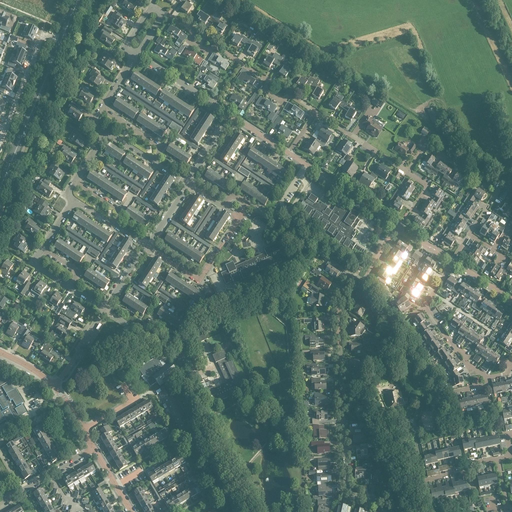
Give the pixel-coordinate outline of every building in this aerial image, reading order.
[(122,0),(122,1),(124,3),(122,7),(132,13),(136,6),(131,3),(133,0),(122,0)] [(180,0),(180,2),(185,5),(181,10),(187,14),(192,7),(189,5),(191,2),(187,0),(180,0)] [(125,23),(119,19),(121,17),(114,12),(111,18),(113,20),(111,23),(121,30),(125,23)] [(208,20),(213,23),(218,15),(215,13),(213,16),(208,14),(207,16),(200,12),(197,17),(200,19),(198,21),(205,25),(208,20)] [(0,14),(0,25),(1,26),(0,29),(9,33),(11,29),(6,27),(9,18),(0,14)] [(218,15),(213,23),(218,27),(214,32),(221,36),(227,26),(219,21),(222,17),(218,15)] [(26,28),(24,32),(26,33),(24,37),(33,40),(37,29),(29,26),(27,29),(26,28)] [(174,34),(179,38),(175,45),(179,48),(183,41),(184,41),(187,37),(170,26),(166,32),(171,35),(172,34),(173,35),(174,34)] [(115,40),(109,36),(112,31),(105,27),(100,34),(103,36),(100,40),(110,46),(115,40)] [(232,36),(234,38),(231,43),(237,47),(241,42),(246,45),(249,40),(241,35),(239,37),(234,34),(232,36)] [(158,37),(156,42),(163,47),(166,42),(158,37)] [(246,45),(250,48),(247,53),(253,57),(258,50),(255,48),(256,45),(249,40),(246,45)] [(18,47),(14,56),(25,60),(26,57),(25,57),(26,53),(20,51),(23,45),(16,43),(15,46),(18,47)] [(158,45),(154,51),(158,54),(159,53),(161,54),(171,60),(174,56),(158,45)] [(190,58),(200,64),(203,60),(187,49),(183,55),(187,58),(188,57),(189,58),(190,58)] [(115,64),(110,61),(111,58),(104,53),(100,60),(102,62),(101,64),(111,71),(115,64)] [(220,65),(221,66),(220,67),(225,70),(229,64),(213,53),(208,61),(215,65),(216,62),(220,65)] [(263,64),(270,68),(273,63),(278,66),(283,59),(280,57),(275,53),(271,58),(268,56),(263,64)] [(9,61),(7,65),(7,66),(14,68),(15,65),(21,67),(22,63),(23,63),(25,60),(14,56),(12,63),(9,61)] [(288,66),(286,64),(282,69),(279,74),(286,79),(290,71),(287,69),(288,66)] [(104,81),(98,77),(99,74),(93,70),(90,76),(92,77),(90,81),(100,87),(104,81)] [(6,73),(3,80),(14,85),(15,82),(17,78),(6,73)] [(134,86),(136,83),(141,76),(136,73),(131,80),(134,82),(132,85),(134,86)] [(200,73),(197,77),(196,79),(201,82),(202,81),(207,84),(208,85),(208,87),(212,90),(217,84),(200,73)] [(249,83),(259,90),(262,86),(246,75),(242,81),(246,84),(247,83),(249,84),(249,83)] [(146,79),(141,76),(136,83),(141,86),(146,79)] [(306,84),(311,87),(316,79),(313,77),(312,78),(310,77),(309,80),(306,78),(304,80),(301,78),(296,85),(303,90),(306,84)] [(150,82),(146,79),(141,86),(146,90),(150,82)] [(316,79),(311,87),(316,91),(312,96),(319,100),(323,93),(320,90),(322,88),(317,85),(319,82),(319,81),(319,80),(317,79),(316,79)] [(3,80),(0,87),(11,92),(12,92),(11,92),(13,88),(14,85),(3,80)] [(150,82),(146,90),(151,93),(155,86),(150,82)] [(160,89),(155,86),(151,93),(156,96),(160,89)] [(93,97),(88,94),(90,92),(82,87),(79,92),(81,94),(79,98),(89,104),(93,97)] [(159,99),(164,102),(169,95),(164,91),(159,99)] [(236,103),(240,106),(238,108),(245,112),(249,105),(233,94),(229,101),(233,104),(234,102),(236,103)] [(174,98),(169,95),(164,102),(169,105),(174,98)] [(118,110),(123,103),(125,100),(120,97),(118,100),(115,97),(111,103),(114,105),(113,107),(118,110)] [(268,116),(269,116),(268,118),(272,121),(274,122),(278,116),(276,114),(273,113),(276,108),(269,103),(270,102),(267,101),(260,97),(255,104),(259,107),(259,108),(262,110),(264,106),(267,108),(267,109),(268,110),(268,111),(268,112),(268,116)] [(346,104),(339,99),(335,97),(329,107),(335,111),(338,106),(343,109),(346,104)] [(377,106),(381,101),(375,97),(372,102),(377,106)] [(179,101),(174,98),(169,105),(174,108),(179,101)] [(80,106),(73,101),(68,109),(70,111),(68,114),(78,121),(82,114),(77,111),(80,106)] [(183,104),(179,101),(174,108),(179,111),(183,104)] [(352,103),(348,101),(346,104),(343,109),(348,112),(345,117),(351,121),(356,114),(353,112),(354,109),(350,106),(352,103)] [(128,106),(123,103),(118,110),(123,113),(128,106)] [(288,103),(285,107),(283,110),(290,114),(292,112),(295,114),(296,115),(295,117),(300,120),(304,113),(288,103)] [(183,104),(179,111),(183,115),(188,107),(183,104)] [(123,113),(128,117),(133,109),(128,106),(123,113)] [(193,111),(188,107),(183,115),(188,118),(193,111)] [(138,113),(133,109),(128,117),(133,120),(138,113)] [(428,111),(433,123),(438,121),(433,109),(428,111)] [(203,119),(210,124),(214,119),(206,114),(203,119)] [(141,125),(146,118),(141,115),(136,122),(141,125)] [(275,122),(272,126),(271,128),(276,131),(277,130),(282,133),(282,134),(284,134),(283,136),(288,139),(292,133),(278,123),(279,121),(280,122),(282,118),(279,116),(275,122)] [(365,128),(367,129),(372,122),(373,120),(367,116),(363,124),(366,126),(365,128)] [(151,121),(146,118),(141,125),(146,129),(151,121)] [(210,124),(203,119),(200,124),(207,129),(210,124)] [(373,120),(372,122),(367,129),(366,131),(376,138),(382,129),(377,126),(379,124),(373,120)] [(146,129),(151,132),(156,125),(151,121),(146,129)] [(207,129),(200,124),(197,129),(204,134),(207,129)] [(161,128),(156,125),(151,132),(156,135),(161,128)] [(166,131),(161,128),(156,135),(161,138),(166,131)] [(321,140),(320,142),(323,145),(322,147),(323,148),(327,143),(328,144),(330,141),(328,140),(332,134),(323,128),(317,137),(321,140)] [(201,139),(204,134),(197,129),(193,134),(201,139)] [(81,137),(83,135),(75,130),(71,137),(73,138),(72,141),(81,147),(86,141),(81,137)] [(198,144),(201,139),(193,134),(190,139),(198,144)] [(233,139),(240,144),(244,139),(236,134),(233,139)] [(230,144),(237,149),(240,144),(233,139),(230,144)] [(319,145),(322,147),(323,145),(320,142),(316,140),(314,142),(311,140),(305,149),(313,154),(319,145)] [(343,160),(345,162),(349,156),(346,155),(352,147),(343,141),(337,150),(346,156),(343,160)] [(400,143),(399,144),(395,150),(404,156),(407,151),(411,154),(416,146),(413,144),(409,150),(402,146),(403,145),(402,144),(402,143),(401,143),(400,143)] [(110,155),(115,148),(109,144),(105,151),(110,155)] [(227,149),(234,154),(237,149),(230,144),(227,149)] [(166,152),(171,155),(176,148),(171,145),(166,152)] [(75,157),(70,154),(71,152),(64,147),(60,152),(63,154),(60,157),(70,164),(75,157)] [(110,155),(115,158),(119,151),(115,148),(110,155)] [(181,151),(176,148),(171,155),(176,159),(181,151)] [(227,149),(223,154),(231,159),(234,154),(227,149)] [(252,160),(257,153),(252,149),(247,156),(252,160)] [(119,151),(115,158),(120,161),(124,154),(119,151)] [(181,151),(176,159),(181,162),(186,154),(181,151)] [(262,156),(257,153),(252,160),(257,163),(262,156)] [(191,158),(186,154),(181,162),(186,165),(191,158)] [(231,159),(223,154),(220,159),(227,164),(231,159)] [(123,164),(128,167),(133,160),(128,156),(123,164)] [(262,166),(267,159),(262,156),(257,163),(262,166)] [(351,158),(349,156),(345,162),(348,163),(343,171),(351,177),(357,168),(349,162),(351,158)] [(427,171),(430,173),(435,165),(432,163),(435,160),(429,156),(424,163),(427,165),(426,167),(428,169),(427,171)] [(272,162),(267,159),(262,166),(267,170),(272,162)] [(138,163),(133,160),(128,167),(133,170),(138,163)] [(61,165),(55,161),(49,169),(52,171),(50,174),(60,181),(64,174),(58,170),(61,165)] [(272,162),(267,170),(272,173),(277,165),(272,162)] [(143,166),(138,163),(133,170),(138,174),(143,166)] [(435,165),(430,173),(433,175),(434,173),(437,174),(438,172),(441,174),(446,167),(440,163),(438,167),(435,165)] [(282,169),(277,165),(272,173),(277,176),(282,169)] [(147,170),(143,166),(138,174),(143,177),(147,170)] [(376,167),(371,174),(377,178),(378,176),(385,180),(390,172),(381,166),(379,169),(376,167)] [(452,171),(446,167),(441,174),(444,176),(443,178),(445,180),(444,182),(447,184),(451,178),(449,176),(452,171)] [(282,169),(277,176),(282,179),(287,172),(282,169)] [(147,170),(143,177),(148,180),(153,173),(147,170)] [(204,177),(209,181),(214,173),(209,170),(204,177)] [(92,182),(97,175),(92,172),(87,179),(92,182)] [(219,177),(214,173),(209,181),(214,184),(219,177)] [(357,181),(359,182),(369,188),(374,180),(375,180),(377,178),(371,174),(369,177),(363,173),(357,181)] [(101,178),(97,175),(92,182),(97,186),(101,178)] [(463,179),(457,175),(454,179),(451,178),(447,184),(450,186),(451,184),(454,186),(455,183),(458,185),(463,179)] [(163,181),(170,186),(173,181),(166,176),(163,181)] [(219,187),(224,180),(219,177),(214,184),(219,187)] [(102,189),(106,182),(101,178),(97,186),(102,189)] [(39,186),(36,189),(39,191),(49,198),(53,191),(48,188),(50,185),(51,183),(46,179),(44,181),(42,180),(39,186)] [(405,179),(402,182),(405,183),(403,186),(405,187),(404,190),(410,195),(414,189),(411,187),(412,185),(410,184),(411,183),(405,179)] [(229,183),(224,180),(219,187),(224,190),(229,183)] [(170,186),(163,181),(160,186),(167,191),(170,186)] [(111,185),(106,182),(102,189),(107,192),(111,185)] [(245,193),(250,186),(245,182),(240,190),(245,193)] [(111,185),(107,192),(111,195),(116,188),(111,185)] [(167,191),(160,186),(156,191),(164,196),(167,191)] [(245,193),(250,196),(255,189),(250,186),(245,193)] [(121,191),(116,188),(111,195),(116,199),(121,191)] [(503,200),(510,190),(506,188),(500,198),(503,200)] [(255,189),(250,196),(255,199),(259,192),(255,189)] [(435,197),(433,200),(441,205),(443,202),(441,200),(443,198),(440,196),(442,193),(436,189),(432,195),(435,197)] [(406,201),(410,195),(404,190),(402,193),(397,190),(393,196),(400,200),(402,198),(406,201)] [(467,197),(474,201),(476,198),(481,201),(485,195),(478,190),(476,193),(474,192),(472,194),(470,193),(467,197)] [(121,191),(116,199),(121,202),(126,195),(121,191)] [(164,196),(156,191),(153,196),(160,201),(164,196)] [(255,199),(259,203),(264,195),(259,192),(255,199)] [(264,195),(259,203),(264,206),(269,199),(264,195)] [(342,246),(343,246),(347,249),(351,252),(356,245),(351,241),(356,234),(355,233),(356,231),(354,230),(360,221),(357,219),(360,215),(352,210),(350,214),(336,206),(332,212),(327,209),(328,208),(319,202),(318,204),(316,203),(318,199),(311,195),(308,200),(307,199),(305,202),(303,201),(298,209),(304,213),(303,213),(308,216),(308,217),(312,219),(316,222),(320,225),(319,227),(323,230),(327,233),(332,236),(335,238),(334,240),(339,243),(339,244),(342,246)] [(160,201),(153,196),(150,201),(157,206),(160,201)] [(193,201),(200,205),(203,200),(196,196),(193,201)] [(400,200),(393,196),(391,199),(394,200),(392,203),(394,205),(392,208),(399,212),(401,209),(402,209),(403,208),(403,207),(403,206),(398,203),(400,200)] [(468,206),(466,209),(474,214),(478,209),(477,208),(477,207),(472,204),(474,201),(467,197),(465,200),(467,201),(466,204),(468,206)] [(41,200),(35,209),(34,212),(38,215),(35,219),(43,224),(45,221),(45,219),(46,220),(50,213),(45,210),(49,205),(41,200)] [(437,206),(439,208),(441,205),(433,200),(431,202),(428,200),(424,206),(431,211),(433,208),(435,209),(437,206)] [(190,206),(197,210),(200,205),(193,201),(190,206)] [(494,211),(496,213),(497,212),(498,210),(503,213),(504,213),(506,209),(507,208),(502,204),(501,206),(498,204),(495,210),(494,211)] [(186,210),(194,215),(197,210),(190,206),(186,210)] [(424,214),(422,217),(430,222),(432,219),(430,218),(431,215),(429,214),(431,211),(424,206),(421,212),(424,214)] [(125,215),(130,218),(135,211),(130,207),(125,215)] [(471,219),(474,214),(466,209),(464,212),(460,209),(456,214),(463,219),(464,216),(469,219),(470,219),(471,219)] [(509,216),(510,217),(511,218),(511,217),(511,211),(511,213),(506,209),(504,213),(503,213),(502,215),(508,218),(509,216)] [(183,215),(190,220),(194,215),(186,210),(183,215)] [(130,218),(135,221),(140,214),(135,211),(130,218)] [(76,226),(77,224),(82,216),(77,213),(72,221),(75,222),(73,224),(76,226)] [(218,218),(226,222),(229,217),(222,213),(218,218)] [(135,221),(140,224),(145,217),(140,214),(135,221)] [(457,223),(455,226),(462,230),(463,231),(466,226),(466,225),(465,225),(466,224),(461,221),(463,219),(456,214),(452,220),(457,223)] [(190,220),(183,215),(180,220),(187,225),(190,220)] [(77,224),(82,227),(87,220),(82,216),(77,224)] [(150,220),(145,217),(140,224),(145,228),(150,220)] [(428,225),(430,222),(422,217),(420,220),(417,217),(413,224),(420,228),(422,225),(424,226),(426,224),(428,225)] [(215,222),(223,227),(226,222),(218,218),(215,222)] [(25,230),(35,237),(40,230),(34,227),(36,224),(29,219),(25,225),(28,226),(25,230)] [(82,227),(87,230),(92,223),(87,220),(82,227)] [(212,227),(219,232),(223,227),(215,222),(212,227)] [(87,230),(92,234),(97,226),(92,223),(87,230)] [(458,236),(462,230),(455,226),(453,224),(449,230),(447,228),(445,232),(451,236),(453,233),(458,236)] [(485,237),(487,234),(486,234),(490,229),(489,229),(487,228),(488,225),(486,224),(479,234),(485,237)] [(275,230),(272,225),(266,228),(268,233),(275,230)] [(495,230),(496,228),(497,227),(492,225),(489,229),(490,229),(486,234),(487,234),(490,237),(494,232),(495,230)] [(97,226),(92,234),(97,237),(102,229),(97,226)] [(209,232),(216,237),(219,232),(212,227),(209,232)] [(363,242),(369,229),(365,227),(358,240),(363,242)] [(97,237),(102,240),(107,233),(102,229),(97,237)] [(495,230),(494,232),(490,237),(488,240),(494,243),(499,235),(496,233),(497,232),(495,230)] [(216,237),(209,232),(205,237),(213,242),(216,237)] [(451,236),(445,232),(439,240),(440,241),(439,243),(444,246),(445,244),(450,248),(454,241),(450,238),(451,236)] [(107,233),(102,240),(107,243),(112,236),(107,233)] [(164,241),(170,244),(174,237),(169,233),(164,241)] [(18,234),(13,241),(16,243),(14,247),(24,254),(29,247),(24,243),(26,239),(18,234)] [(198,244),(199,242),(201,240),(196,236),(194,239),(193,241),(198,244)] [(179,240),(174,237),(170,244),(174,247),(179,240)] [(122,244),(129,249),(132,244),(125,239),(122,244)] [(511,242),(510,241),(506,239),(502,244),(503,245),(501,247),(507,251),(508,248),(507,247),(509,245),(509,244),(511,242)] [(59,251),(64,244),(59,240),(54,248),(59,251)] [(174,247),(179,251),(184,243),(179,240),(174,247)] [(229,249),(232,243),(227,240),(224,246),(229,249)] [(407,250),(410,252),(412,248),(406,244),(405,246),(399,242),(396,248),(401,251),(405,253),(407,250)] [(184,243),(179,251),(184,254),(189,246),(184,243)] [(237,266),(243,279),(243,280),(250,277),(250,276),(278,263),(279,264),(286,261),(278,243),(264,249),(265,253),(237,266)] [(69,247),(64,244),(59,251),(64,254),(69,247)] [(83,246),(79,253),(74,261),(79,264),(84,257),(81,255),(86,248),(89,250),(90,248),(85,244),(83,246)] [(118,249),(126,254),(129,249),(122,244),(118,249)] [(184,254),(189,257),(194,250),(189,246),(184,254)] [(477,246),(476,248),(474,248),(473,248),(472,249),(474,250),(474,251),(481,255),(482,255),(483,256),(488,249),(486,248),(484,251),(477,246)] [(69,247),(64,254),(69,258),(74,250),(69,247)] [(471,251),(470,253),(477,258),(479,259),(481,255),(474,251),(474,250),(472,249),(470,248),(469,250),(471,251)] [(115,254),(123,259),(126,254),(118,249),(115,254)] [(79,253),(74,250),(69,258),(74,261),(79,253)] [(189,257),(194,260),(199,253),(194,250),(189,257)] [(408,255),(405,253),(401,251),(400,253),(395,250),(393,253),(391,252),(389,254),(399,261),(401,258),(404,260),(408,255)] [(204,256),(199,253),(194,260),(199,264),(204,256)] [(479,260),(479,259),(477,258),(470,253),(467,257),(474,262),(474,263),(476,264),(479,260)] [(123,259),(115,254),(112,259),(119,263),(123,259)] [(389,258),(388,260),(393,264),(391,266),(397,270),(399,268),(396,266),(398,263),(399,261),(389,254),(388,257),(389,258)] [(426,261),(424,264),(429,267),(434,271),(437,266),(437,265),(436,265),(425,257),(423,259),(426,261)] [(152,263),(159,268),(162,263),(155,258),(152,263)] [(119,263),(112,259),(109,264),(116,268),(119,263)] [(7,261),(0,271),(6,276),(5,277),(9,280),(11,278),(12,278),(15,273),(12,271),(12,272),(10,270),(12,266),(13,265),(7,261)] [(322,270),(325,271),(335,278),(339,272),(334,268),(336,265),(328,261),(322,270)] [(241,280),(243,279),(237,266),(235,267),(232,262),(225,265),(228,271),(221,274),(226,284),(233,281),(234,284),(241,281),(241,280)] [(159,268),(152,263),(148,268),(156,273),(159,268)] [(424,268),(421,273),(431,279),(434,274),(427,270),(429,267),(424,264),(423,263),(421,266),(424,268)] [(487,272),(493,276),(498,268),(494,265),(495,264),(494,263),(490,264),(490,265),(491,266),(492,268),(491,269),(489,268),(487,272)] [(381,267),(379,269),(389,276),(391,273),(393,271),(396,273),(397,270),(391,266),(390,269),(384,265),(383,268),(381,267)] [(148,268),(145,273),(152,278),(156,273),(148,268)] [(504,275),(505,274),(504,269),(503,270),(503,271),(498,268),(493,276),(499,280),(501,276),(500,276),(501,274),(503,274),(504,275)] [(379,273),(378,275),(383,279),(381,281),(386,284),(387,285),(389,283),(386,281),(388,279),(389,276),(379,269),(378,272),(379,273)] [(89,280),(94,273),(89,270),(84,277),(89,280)] [(31,285),(26,281),(30,276),(24,272),(16,283),(22,287),(18,293),(24,296),(31,285)] [(99,276),(94,273),(89,280),(94,284),(99,276)] [(142,278),(149,283),(152,278),(145,273),(142,278)] [(415,276),(413,278),(419,282),(421,280),(426,283),(428,281),(429,282),(431,279),(421,273),(419,275),(418,278),(415,276)] [(171,285),(176,278),(170,274),(166,282),(171,285)] [(104,279),(99,276),(94,284),(99,287),(104,279)] [(454,293),(459,284),(454,281),(455,279),(451,277),(445,286),(454,293)] [(149,283),(142,278),(139,283),(146,288),(149,283)] [(180,281),(176,278),(171,285),(176,288),(180,281)] [(318,284),(327,290),(331,284),(322,278),(318,284)] [(376,278),(373,283),(383,290),(383,289),(386,284),(381,281),(376,278)] [(424,290),(424,289),(422,289),(423,288),(417,285),(419,282),(413,278),(410,283),(413,285),(411,288),(421,295),(424,290)] [(104,279),(99,287),(104,290),(109,283),(104,279)] [(180,281),(176,288),(180,292),(185,284),(180,281)] [(308,290),(309,288),(316,293),(317,294),(319,290),(311,284),(311,285),(306,281),(303,287),(308,290)] [(37,283),(31,291),(33,293),(39,297),(39,298),(44,301),(45,298),(46,299),(49,293),(47,292),(47,291),(44,290),(47,286),(41,282),(39,284),(37,283)] [(190,287),(185,284),(180,292),(185,295),(190,287)] [(461,286),(459,284),(454,293),(456,294),(455,297),(456,298),(460,293),(462,295),(468,286),(467,284),(465,286),(463,284),(461,286)] [(471,287),(468,286),(462,295),(465,297),(462,301),(464,303),(472,290),(470,289),(471,287)] [(190,287),(185,295),(190,298),(195,291),(190,287)] [(400,292),(403,294),(409,297),(411,295),(416,298),(418,296),(419,297),(421,295),(411,288),(408,293),(405,291),(406,289),(403,287),(400,292)] [(381,292),(390,298),(392,295),(383,289),(383,290),(381,292)] [(469,299),(471,301),(478,291),(476,290),(475,292),(472,290),(464,303),(465,304),(469,299)] [(200,294),(195,291),(190,298),(195,301),(200,294)] [(476,310),(483,299),(481,297),(481,296),(479,295),(480,293),(478,291),(471,301),(474,303),(471,307),(476,310)] [(58,316),(60,313),(62,309),(64,306),(61,304),(63,301),(61,300),(63,297),(56,293),(54,296),(52,295),(48,301),(50,302),(49,304),(52,306),(53,305),(58,308),(55,314),(58,316)] [(200,294),(195,301),(200,305),(205,297),(200,294)] [(405,298),(400,302),(406,312),(409,310),(411,309),(411,307),(410,306),(407,301),(409,297),(403,294),(401,296),(405,298)] [(122,302),(127,306),(132,298),(127,295),(122,302)] [(315,298),(311,297),(311,298),(310,298),(307,298),(307,304),(310,304),(310,305),(321,306),(323,296),(316,295),(315,298)] [(127,306),(132,309),(137,302),(132,298),(127,306)] [(482,310),(485,312),(491,303),(489,301),(488,303),(485,301),(486,300),(483,299),(476,310),(480,313),(482,310)] [(404,313),(406,312),(400,302),(397,303),(395,300),(390,304),(394,310),(397,308),(400,313),(403,311),(404,313)] [(132,309),(137,312),(142,305),(137,302),(132,309)] [(67,312),(62,309),(60,313),(62,314),(62,313),(72,320),(76,313),(80,316),(85,309),(75,303),(71,309),(69,308),(67,312)] [(355,308),(356,309),(353,313),(361,318),(367,309),(358,303),(355,308)] [(493,304),(491,303),(485,312),(487,314),(485,318),(486,319),(495,307),(492,305),(493,304)] [(142,305),(137,312),(142,315),(147,308),(142,305)] [(497,309),(495,307),(486,319),(488,321),(492,316),(494,318),(500,309),(498,307),(497,309)] [(162,319),(167,312),(162,308),(157,316),(162,319)] [(496,320),(494,324),(494,325),(496,326),(496,325),(504,313),(501,312),(502,310),(500,309),(494,318),(496,320)] [(162,319),(167,322),(172,315),(167,312),(162,319)] [(4,319),(2,318),(2,317),(0,315),(0,314),(0,313),(0,320),(1,320),(3,321),(2,323),(5,325),(9,319),(6,317),(4,319)] [(422,314),(421,315),(412,321),(414,323),(415,322),(418,325),(417,326),(421,331),(425,328),(422,323),(425,321),(423,318),(424,317),(422,314)] [(59,323),(56,327),(55,327),(50,334),(54,336),(55,334),(65,340),(69,334),(66,332),(73,321),(62,315),(57,322),(59,323)] [(177,318),(172,315),(167,322),(172,325),(177,318)] [(460,329),(463,325),(463,324),(457,320),(458,319),(456,317),(450,326),(456,330),(457,328),(460,329)] [(172,325),(177,329),(182,321),(177,318),(172,325)] [(323,331),(322,323),(319,323),(319,319),(304,320),(304,324),(311,323),(311,327),(314,327),(314,331),(323,331)] [(182,321),(177,329),(182,332),(187,325),(182,321)] [(16,326),(17,325),(14,322),(6,334),(13,338),(17,331),(19,332),(18,333),(22,335),(25,330),(22,328),(21,330),(19,328),(16,326)] [(359,336),(361,336),(364,331),(362,329),(363,327),(356,322),(350,330),(350,336),(359,336)] [(465,326),(463,325),(460,329),(457,334),(459,336),(456,342),(458,343),(467,329),(464,328),(465,326)] [(369,327),(367,330),(374,335),(376,332),(369,327)] [(423,337),(425,340),(435,332),(434,330),(431,333),(428,330),(427,330),(425,328),(421,331),(422,334),(420,336),(421,338),(423,337)] [(470,331),(467,329),(458,343),(460,345),(465,339),(467,341),(473,331),(471,330),(470,331)] [(26,330),(21,338),(24,340),(29,332),(26,330)] [(473,331),(467,341),(470,342),(466,348),(468,350),(477,336),(475,334),(475,333),(473,331)] [(425,344),(427,346),(435,340),(433,337),(437,335),(435,332),(425,340),(427,343),(425,344)] [(502,334),(501,336),(510,342),(511,340),(511,336),(505,332),(504,335),(502,334)] [(195,334),(195,343),(204,343),(204,334),(195,334)] [(38,340),(36,342),(34,341),(34,340),(31,338),(32,337),(29,335),(22,346),(28,350),(32,343),(35,345),(34,346),(37,348),(41,342),(38,340)] [(310,343),(310,347),(323,346),(323,339),(315,339),(314,336),(305,336),(305,343),(310,343)] [(480,338),(477,336),(468,350),(471,352),(475,346),(477,347),(480,343),(484,338),(481,337),(480,338)] [(510,342),(501,336),(499,338),(501,339),(499,342),(506,346),(505,349),(510,352),(511,349),(511,347),(509,345),(510,342)] [(429,347),(431,350),(442,342),(441,340),(437,343),(435,340),(427,346),(428,348),(429,347)] [(44,351),(39,358),(49,364),(53,357),(49,354),(54,348),(48,344),(45,342),(42,347),(46,349),(44,351)] [(433,356),(436,354),(435,354),(442,349),(440,347),(444,344),(442,342),(431,350),(433,353),(432,354),(433,356)] [(482,344),(480,343),(477,347),(474,352),(476,354),(472,360),(475,361),(484,348),(481,346),(482,344)] [(361,346),(361,344),(352,344),(349,344),(349,348),(351,348),(351,352),(354,352),(354,354),(357,354),(356,351),(360,351),(360,352),(363,352),(363,346),(361,346)] [(439,355),(440,358),(451,351),(450,348),(446,351),(444,348),(442,349),(435,354),(436,354),(437,356),(439,355)] [(487,350),(484,348),(475,361),(477,363),(481,357),(484,359),(490,349),(488,348),(487,350)] [(485,368),(494,354),(492,352),(493,351),(490,349),(484,359),(487,360),(482,366),(485,368)] [(313,357),(313,361),(324,361),(324,353),(318,354),(318,350),(310,351),(311,357),(313,357)] [(219,367),(227,384),(225,384),(225,383),(220,386),(220,387),(216,389),(215,387),(208,390),(205,383),(198,386),(207,407),(214,404),(213,402),(216,401),(218,400),(219,402),(243,391),(240,384),(242,383),(232,361),(228,363),(226,359),(227,358),(224,351),(212,356),(216,363),(218,362),(219,363),(218,364),(219,366),(220,365),(220,367),(219,367)] [(441,362),(442,364),(451,358),(449,355),(453,353),(451,351),(440,358),(442,361),(441,362)] [(497,356),(494,354),(485,368),(488,370),(492,363),(494,365),(500,356),(498,355),(497,356)] [(177,372),(170,363),(163,369),(156,358),(139,369),(150,386),(157,382),(160,386),(177,372)] [(445,365),(447,368),(458,361),(456,358),(453,361),(451,358),(442,364),(444,366),(445,365)] [(349,371),(356,371),(358,372),(363,368),(362,365),(359,365),(359,360),(349,361),(349,371)] [(450,374),(452,376),(456,373),(455,370),(458,368),(456,365),(459,363),(458,361),(447,368),(449,371),(448,372),(449,374),(450,374)] [(311,372),(311,376),(325,375),(325,368),(317,368),(316,365),(306,365),(307,372),(311,372)] [(459,376),(456,373),(452,376),(453,379),(454,383),(452,384),(453,386),(458,385),(461,385),(463,384),(462,377),(459,378),(459,376)] [(402,385),(397,375),(392,377),(397,387),(402,385)] [(197,385),(203,382),(200,376),(194,379),(197,385)] [(0,423),(5,420),(8,424),(14,419),(13,416),(16,414),(18,418),(26,412),(21,404),(23,403),(15,389),(13,391),(9,384),(5,386),(4,384),(6,383),(3,377),(0,378),(0,423)] [(510,391),(508,382),(506,383),(504,377),(502,378),(505,392),(510,391)] [(314,387),(315,390),(326,390),(325,382),(320,383),(319,379),(311,379),(312,387),(314,387)] [(499,394),(497,384),(495,385),(493,379),(491,380),(494,395),(499,394)] [(161,398),(170,393),(166,386),(160,389),(162,393),(159,394),(161,398)] [(479,391),(482,406),(488,404),(486,395),(483,395),(481,390),(479,391)] [(401,405),(398,391),(386,394),(389,408),(401,405)] [(170,393),(161,398),(166,405),(174,400),(170,393)] [(314,394),(315,405),(326,404),(326,397),(321,397),(321,393),(314,394)] [(477,407),(475,397),(472,398),(471,393),(468,393),(471,408),(477,407)] [(466,409),(464,399),(462,400),(460,395),(455,396),(456,402),(459,402),(461,410),(466,409)] [(174,400),(166,405),(170,412),(179,407),(174,400)] [(142,404),(147,412),(152,408),(148,401),(142,404)] [(147,412),(142,404),(137,407),(142,415),(147,412)] [(142,415),(137,407),(132,410),(136,418),(142,415)] [(179,407),(170,412),(174,419),(183,414),(179,407)] [(136,418),(132,410),(126,413),(131,421),(136,418)] [(319,424),(318,420),(327,420),(327,412),(316,413),(317,419),(312,419),(313,424),(319,424)] [(121,417),(126,424),(131,421),(126,413),(121,417)] [(183,414),(174,419),(178,426),(187,421),(183,414)] [(126,424),(121,417),(115,420),(120,428),(126,424)] [(187,421),(178,426),(182,433),(191,428),(187,421)] [(41,426),(33,431),(36,436),(44,432),(41,426)] [(103,444),(111,439),(108,433),(112,431),(108,426),(100,430),(104,436),(100,438),(103,444)] [(324,426),(322,426),(313,426),(313,439),(328,438),(328,430),(324,431),(324,426)] [(159,432),(164,440),(169,437),(165,429),(159,432)] [(360,430),(360,433),(352,434),(353,442),(363,441),(362,433),(366,433),(366,429),(360,430)] [(36,436),(35,437),(36,439),(38,438),(40,442),(47,437),(49,436),(45,431),(44,432),(36,436)] [(164,440),(159,432),(154,435),(158,443),(164,440)] [(23,438),(21,434),(13,439),(15,443),(23,438)] [(158,443),(154,435),(148,439),(153,446),(158,443)] [(47,437),(40,442),(43,447),(51,442),(47,437)] [(103,444),(107,449),(114,444),(111,439),(103,444)] [(153,446),(148,439),(143,442),(148,449),(153,446)] [(13,442),(4,448),(6,451),(7,450),(9,452),(17,448),(13,442)] [(51,442),(43,447),(46,452),(54,448),(55,447),(52,442),(51,442)] [(138,445),(142,453),(148,449),(143,442),(138,445)] [(323,442),(311,442),(311,446),(317,446),(318,454),(323,454),(323,453),(329,453),(328,445),(324,445),(323,442)] [(131,446),(132,448),(137,456),(142,453),(138,445),(136,443),(131,446)] [(107,449),(110,454),(118,450),(122,447),(121,445),(116,447),(114,444),(107,449)] [(357,455),(361,455),(361,457),(364,457),(364,455),(367,455),(366,447),(356,448),(357,455)] [(17,448),(9,452),(12,458),(20,453),(17,448)] [(54,448),(46,452),(49,458),(57,453),(54,448)] [(110,454),(113,460),(121,455),(118,450),(110,454)] [(437,463),(437,461),(435,454),(435,452),(435,451),(429,453),(429,456),(431,464),(437,463)] [(20,453),(12,458),(15,463),(23,459),(20,453)] [(49,458),(47,459),(48,460),(49,461),(50,460),(53,464),(60,459),(57,453),(49,458)] [(113,460),(116,465),(124,461),(121,455),(113,460)] [(180,456),(175,459),(179,467),(185,463),(180,456)] [(23,459),(15,463),(18,469),(26,464),(23,459)] [(174,470),(179,467),(175,459),(169,462),(174,470)] [(329,459),(318,460),(318,467),(330,467),(329,459)] [(124,461),(116,465),(120,471),(127,466),(124,461)] [(169,462),(164,465),(169,473),(174,470),(169,462)] [(368,480),(368,479),(368,472),(368,462),(363,462),(364,467),(355,468),(355,476),(364,475),(365,480),(368,480)] [(91,463),(85,467),(90,474),(96,471),(91,463)] [(26,464),(18,469),(22,474),(29,470),(26,464)] [(169,473),(164,465),(159,469),(163,476),(169,473)] [(85,467),(80,470),(85,478),(90,474),(85,467)] [(159,469),(153,472),(158,480),(163,476),(159,469)] [(29,470),(22,474),(25,480),(33,475),(29,470)] [(80,470),(75,473),(79,481),(81,483),(86,480),(85,478),(80,470)] [(158,480),(153,472),(148,475),(152,483),(158,480)] [(381,472),(368,472),(368,479),(372,479),(372,483),(382,483),(381,472)] [(75,473),(69,476),(74,484),(79,481),(75,473)] [(317,482),(320,482),(321,485),(326,485),(325,482),(330,481),(330,474),(316,474),(317,482)] [(69,476),(64,480),(68,487),(74,484),(69,476)] [(192,487),(196,495),(202,492),(197,484),(192,487)] [(326,485),(321,485),(318,486),(318,496),(322,496),(322,500),(331,499),(331,488),(326,489),(326,485)] [(196,495),(192,487),(186,490),(191,498),(196,495)] [(133,493),(136,498),(144,494),(146,492),(145,490),(142,491),(141,488),(133,493)] [(34,494),(37,500),(45,495),(41,489),(34,494)] [(93,494),(96,499),(104,495),(101,489),(93,494)] [(191,498),(186,490),(181,494),(186,501),(191,498)] [(186,501),(181,494),(180,492),(177,493),(178,495),(176,497),(180,505),(186,501)] [(136,498),(139,504),(147,499),(151,497),(149,494),(145,496),(144,494),(136,498)] [(45,495),(37,500),(40,505),(48,500),(45,495)] [(95,503),(98,502),(99,505),(107,500),(104,495),(96,499),(94,501),(95,503)] [(170,500),(175,508),(180,505),(176,497),(170,500)] [(139,504),(143,509),(150,505),(154,503),(152,501),(149,503),(147,499),(139,504)] [(40,505),(43,510),(51,506),(48,500),(40,505)] [(101,507),(103,510),(110,506),(107,500),(99,505),(97,506),(98,509),(101,507)] [(175,508),(170,500),(165,503),(169,511),(175,508)] [(318,507),(319,507),(317,511),(328,511),(329,509),(325,508),(325,501),(318,501),(318,507)]
